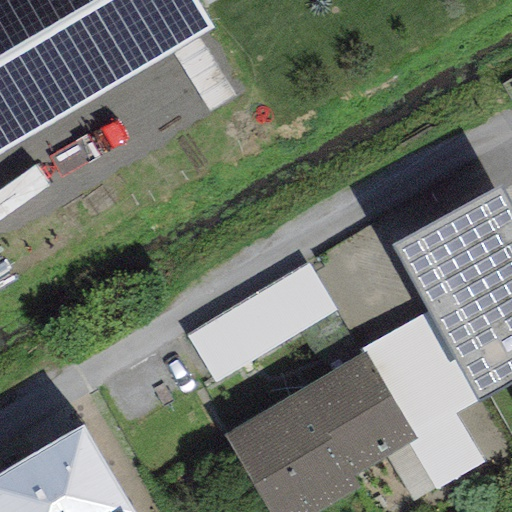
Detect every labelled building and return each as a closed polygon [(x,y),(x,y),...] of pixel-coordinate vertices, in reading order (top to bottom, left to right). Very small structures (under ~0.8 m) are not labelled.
[(0,0),(0,153),(211,30),(193,0),(0,0)] [(511,208),(500,187),(393,246),(427,311),(478,399),(511,381),(511,208)] [(337,312),(308,263),(186,336),(215,385),(337,312)] [(361,349),(363,354),(366,352),(417,440),(409,445),(435,491),(483,464),(454,414),(478,399),(427,311),(361,349)] [(363,354),(223,435),(268,511),(319,511),(361,488),(355,477),(409,445),(417,440),(366,352),(363,354)] [(131,511),(81,426),(0,474),(0,511),(131,511)]
